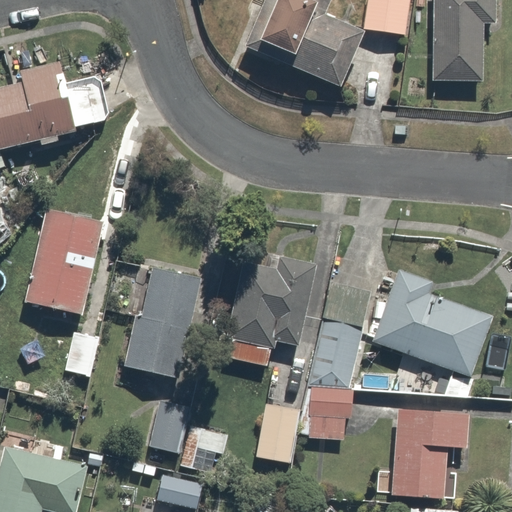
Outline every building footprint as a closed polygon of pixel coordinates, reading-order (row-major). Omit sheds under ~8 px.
[(323,0),(262,0),(243,49),(341,87),(361,35),(316,18),(323,0)] [(410,0),(366,0),(363,30),(407,35),(410,0)] [(430,0),(429,84),(481,85),(482,28),(494,28),(494,0),(430,0)] [(0,88),(0,150),(98,126),(90,93),(67,99),(59,65),(21,74),(23,83),(0,88)] [(109,221),(46,207),(25,302),(87,316),(109,221)] [(280,271),(247,263),(224,360),(266,370),(273,339),(299,345),(317,265),(283,257),(280,271)] [(377,273),(331,263),(301,407),(294,436),(340,446),(377,273)] [(438,280),(398,265),(370,343),(468,379),(491,317),(432,296),(438,280)] [(201,280),(147,266),(123,365),(177,378),(201,280)] [(100,333),(74,327),(64,373),(91,378),(100,333)] [(188,403),(158,397),(147,447),(178,453),(188,403)] [(294,436),(301,407),(265,399),(253,457),(288,465),(294,436)] [(469,416),(396,411),(392,470),(375,469),(374,494),(455,499),(457,471),(448,470),(450,448),(467,449),(469,416)] [(224,431),(189,424),(181,466),(216,473),(224,431)] [(71,511),(82,459),(3,443),(0,455),(0,511),(42,511),(43,510),(53,511),(71,511)] [(201,487),(157,477),(151,501),(196,510),(201,487)]
